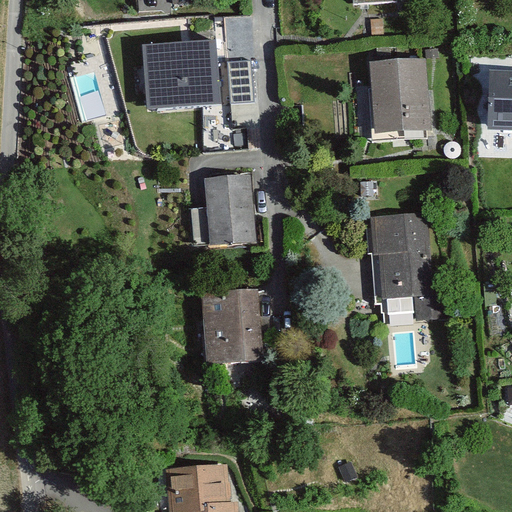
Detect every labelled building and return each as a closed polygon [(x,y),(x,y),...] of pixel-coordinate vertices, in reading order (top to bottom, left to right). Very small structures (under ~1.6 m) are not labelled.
[(214,42),(146,47),(150,107),(218,102),(214,42)] [(247,60),(223,62),(226,104),(251,102),(247,60)] [(425,62),(374,66),(378,128),(429,125),(425,62)] [(511,73),(492,73),(491,127),(511,127),(511,73)] [(258,246),(254,175),(203,178),(207,248),(258,246)] [(428,210),(361,212),(362,250),(371,250),(372,294),(386,293),(387,310),(411,309),(411,317),(448,316),(447,290),(431,290),(428,210)] [(262,293),(205,294),(206,364),(263,363),(262,293)] [(234,468),(165,468),(164,511),(200,511),(201,503),(234,504),(234,468)] [(201,503),(200,511),(242,511),(242,504),(234,504),(201,503)]
